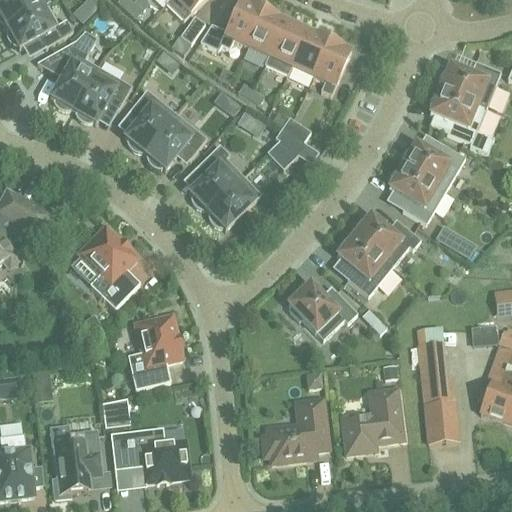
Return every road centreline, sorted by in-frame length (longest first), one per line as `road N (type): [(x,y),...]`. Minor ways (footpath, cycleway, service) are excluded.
road 1 (residential): [(214,314),(293,258),(354,177),(400,90),(418,32)]
road 2 (residential): [(214,314),(173,249),(136,211),(99,185),(0,141)]
road 3 (residential): [(235,511),(214,314)]
road 4 (residential): [(361,511),(511,488)]
